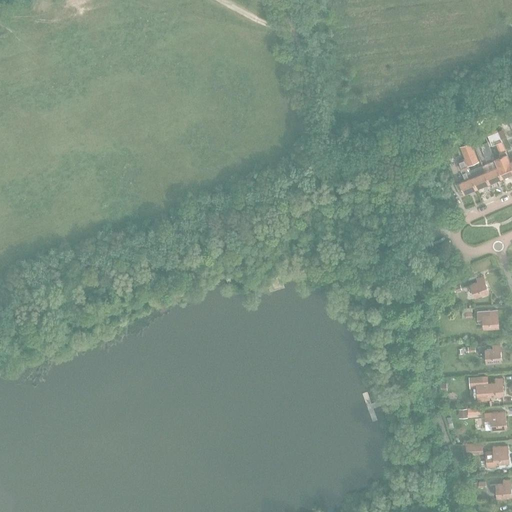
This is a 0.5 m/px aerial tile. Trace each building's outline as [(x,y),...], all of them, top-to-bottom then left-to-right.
[(488,135),(492,145),(501,141),(497,131),(488,135)] [(478,160),(470,142),(460,146),(467,164),(478,160)] [(480,145),(486,160),(493,157),(487,142),(480,145)] [(476,187),(472,177),(464,159),(461,150),(457,152),(459,156),(456,157),(462,170),(460,171),(464,180),(459,182),(458,181),(454,182),(459,194),(476,187)] [(509,161),(505,151),(498,153),(503,164),(497,166),(501,177),(511,172),(511,167),(509,161)] [(489,182),(501,177),(497,166),(485,171),(489,182)] [(476,187),(489,182),(485,171),(472,177),(476,187)] [(470,284),(473,296),(488,291),(483,276),(476,278),(477,282),(470,284)] [(483,327),(498,326),(497,310),(476,311),(477,321),(483,320),(483,327)] [(485,348),(486,361),(501,360),(500,344),(492,344),(492,348),(485,348)] [(441,362),(442,374),(451,373),(450,361),(441,362)] [(494,382),(487,382),(487,374),(468,375),(469,387),(476,387),(477,400),(490,399),(490,395),(503,394),(502,378),(494,378),(494,382)] [(484,413),(485,429),(506,428),(505,412),(484,413)] [(466,454),(483,453),(483,441),(465,442),(465,443),(461,444),(462,451),(466,451),(466,454)] [(493,451),(494,463),(509,462),(507,446),(500,446),(500,450),(493,451)] [(495,484),(496,497),(511,495),(510,479),(502,480),(503,483),(495,484)]
